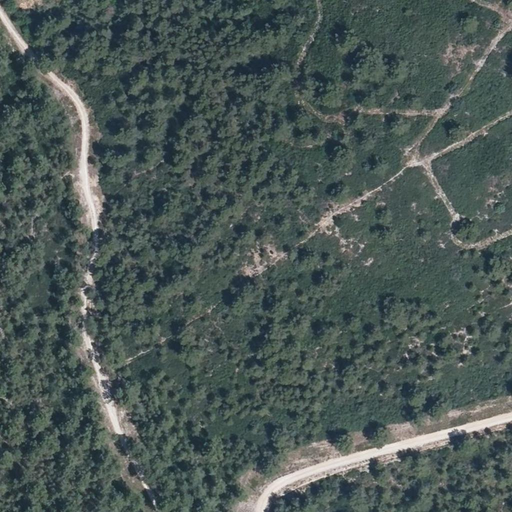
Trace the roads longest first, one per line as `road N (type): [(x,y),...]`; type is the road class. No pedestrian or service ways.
road 1 (track): [(0,9),(30,63),(87,112),(83,183),(97,230),(88,282),(96,382),(154,511)]
road 2 (track): [(264,511),(279,489),(317,470),(511,419)]
